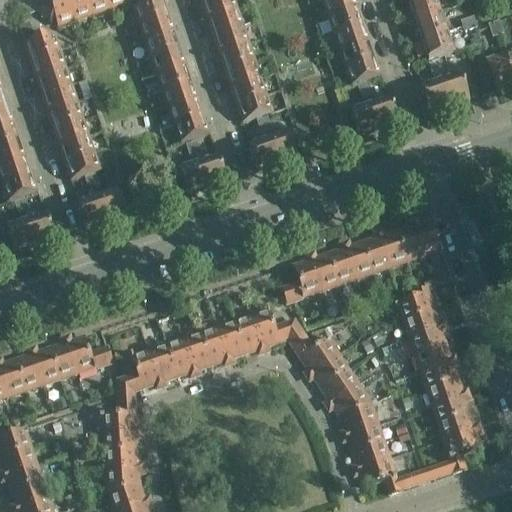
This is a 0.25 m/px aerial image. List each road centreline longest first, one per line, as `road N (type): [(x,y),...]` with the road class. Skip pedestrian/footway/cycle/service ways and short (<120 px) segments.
road 1 (residential): [(84,285),(0,37)]
road 2 (residential): [(257,227),(178,0)]
road 3 (residential): [(511,387),(434,168)]
road 4 (secondary): [(257,227),(434,168)]
road 5 (secondary): [(84,285),(257,227)]
road 6 (residential): [(434,168),(378,0)]
